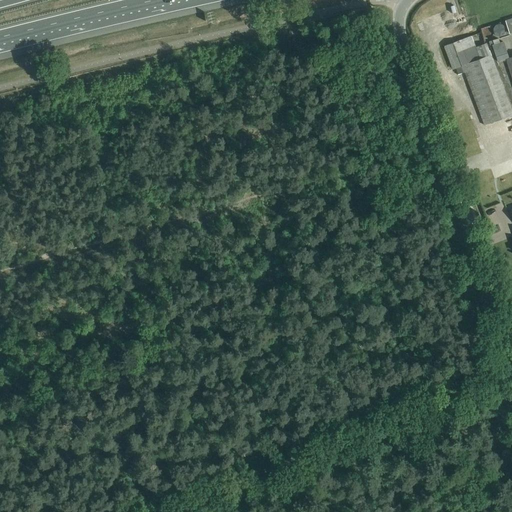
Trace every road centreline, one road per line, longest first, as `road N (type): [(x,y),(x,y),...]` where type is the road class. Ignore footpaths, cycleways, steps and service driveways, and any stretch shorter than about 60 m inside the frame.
road 1 (unclassified): [(511,317),(400,37),(402,7)]
road 2 (motorway): [(0,37),(156,0)]
